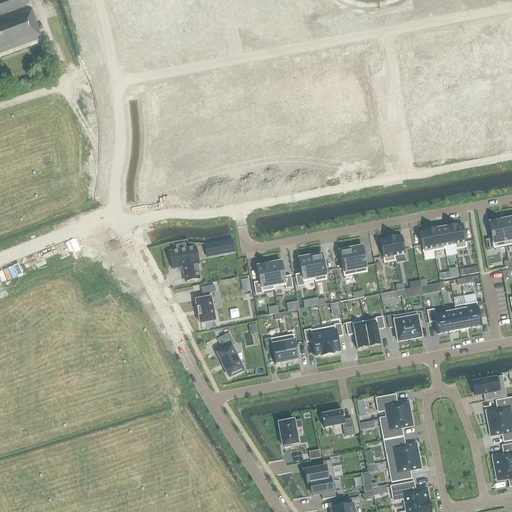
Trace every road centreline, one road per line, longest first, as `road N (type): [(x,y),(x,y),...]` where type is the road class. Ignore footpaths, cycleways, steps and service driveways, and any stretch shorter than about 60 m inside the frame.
road 1 (residential): [(511,200),(250,248),(237,209)]
road 2 (residential): [(114,80),(383,30)]
road 3 (residential): [(432,356),(208,399)]
road 4 (residential): [(412,174),(237,209)]
road 5 (residential): [(485,502),(446,510),(427,407),(440,391)]
road 6 (residential): [(124,228),(115,200),(121,140),(114,80)]
road 7 (residential): [(383,30),(412,174)]
road 8 (residential): [(280,511),(208,399)]
road 9 (residential): [(383,30),(511,5)]
road 10 (residential): [(440,391),(456,399),(485,502)]
